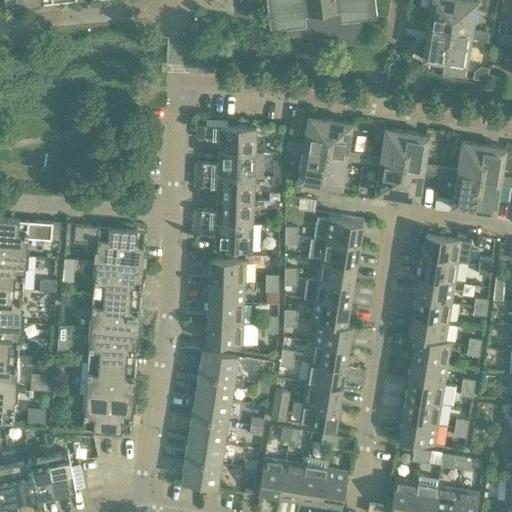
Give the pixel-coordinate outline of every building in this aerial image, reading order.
[(266,0),(270,30),(285,28),(286,33),(364,46),(361,19),(377,17),(374,0),(266,0)] [(427,27),(449,30),(453,0),(431,0),(428,22),(420,21),(418,30),(426,31),(427,27)] [(469,0),(453,0),(449,30),(471,34),(470,38),(479,40),(480,31),(472,29),(476,1),(469,0)] [(410,28),(418,30),(420,21),(411,19),(410,28)] [(422,59),(444,63),(449,30),(427,27),(426,31),(422,59)] [(449,30),(444,63),(442,74),(454,76),(454,75),(464,76),(470,38),(471,34),(449,30)] [(488,32),(480,31),(479,40),(487,41),(488,32)] [(499,43),(508,44),(509,36),(501,34),(499,43)] [(303,148),(325,152),(330,119),(308,116),(303,144),(295,142),(294,151),(302,152),(303,148)] [(325,152),(347,155),(346,160),(354,161),(356,152),(347,151),(352,123),(330,119),(325,152)] [(219,138),(219,150),(255,152),(256,127),(197,125),(196,138),(219,138)] [(380,161),(402,164),(407,132),(385,128),(380,156),(372,155),(371,164),(379,165),(380,161)] [(402,164),(424,168),(423,172),(431,174),(432,165),(424,164),(429,135),(407,132),(402,164)] [(285,150),(294,151),(295,142),(287,141),(285,150)] [(456,173),(478,177),(484,144),(462,141),(457,169),(449,168),(447,176),(456,178),(456,173)] [(478,177),(500,181),(500,185),(508,186),(509,177),(501,176),(506,148),(484,144),(478,177)] [(297,181),(319,185),(325,152),(303,148),(302,152),(297,181)] [(196,162),(195,174),(254,176),(264,176),(265,152),(255,152),(219,150),(218,162),(196,162)] [(341,188),(346,160),(347,155),(325,152),(319,185),(341,188)] [(354,161),(362,162),(364,154),(356,152),(354,161)] [(362,162),(371,164),(372,155),(364,154),(362,162)] [(374,193),(396,197),(402,164),(380,161),(379,165),(374,193)] [(418,201),(423,172),(424,168),(402,164),(396,197),(418,201)] [(431,174),(439,175),(441,166),(432,165),(431,174)] [(439,175),(447,176),(449,168),(441,166),(439,175)] [(451,206),(473,210),(478,177),(456,173),(456,178),(451,206)] [(217,187),(217,198),(253,200),(254,176),(195,174),(195,186),(217,187)] [(495,213),(500,185),(500,181),(478,177),(473,210),(495,213)] [(194,210),(193,222),(252,224),(253,200),(217,198),(217,210),(194,210)] [(317,217),(314,238),(359,245),(363,224),(317,217)] [(0,253),(26,255),(27,237),(59,240),(60,223),(0,218),(0,253)] [(252,224),(193,222),(193,234),(216,234),(215,247),(261,249),(262,224),(252,224)] [(97,243),(96,261),(144,264),(145,242),(136,241),(137,229),(66,224),(65,240),(97,243)] [(285,227),(285,235),(298,235),(298,227),(285,227)] [(426,234),(422,256),(458,261),(468,263),(471,242),(426,234)] [(298,235),(285,235),(285,244),(297,244),(298,235)] [(310,258),(320,260),(356,265),(359,245),(314,238),(310,258)] [(0,286),(23,289),(26,255),(0,253),(0,286)] [(422,256),(419,276),(455,281),(458,261),(422,256)] [(480,257),(479,265),(491,267),(492,258),(480,257)] [(210,259),(209,281),(245,282),(246,261),(210,259)] [(320,260),(317,280),(353,286),(356,265),(320,260)] [(96,261),(93,294),(131,297),(132,286),(142,287),(144,264),(96,261)] [(491,267),(479,265),(478,274),(490,275),(491,267)] [(284,268),(284,277),(297,277),(297,268),(284,268)] [(265,274),(265,283),(278,283),(278,274),(265,274)] [(419,276),(416,296),(451,302),(455,281),(419,276)] [(297,277),(284,277),(284,285),(297,285),(297,277)] [(304,298),(314,300),(349,306),(353,286),(317,280),(307,278),(304,298)] [(39,290),(55,291),(56,281),(40,280),(39,290)] [(209,281),(208,301),(244,302),(245,282),(209,281)] [(278,283),(265,283),(265,292),(278,292),(278,283)] [(0,320),(21,322),(23,289),(0,286),(0,320)] [(93,294),(91,328),(138,331),(140,309),(131,308),(131,297),(93,294)] [(416,296),(412,316),(448,322),(451,302),(416,296)] [(475,297),(474,306),(486,307),(488,299),(475,297)] [(310,321),(316,322),(316,321),(346,326),(346,325),(349,306),(314,300),(310,321)] [(208,301),(207,321),(243,323),(244,302),(208,301)] [(486,307),(474,306),(473,315),(485,316),(486,307)] [(284,309),(284,318),(297,318),(297,310),(284,309)] [(265,316),(265,324),(278,324),(278,316),(265,316)] [(409,337),(415,338),(415,337),(445,342),(445,341),(448,322),(412,316),(409,337)] [(297,318),(284,318),(284,327),(297,327),(297,318)] [(0,354),(18,356),(21,322),(0,320),(0,354)] [(243,323),(207,321),(206,343),(252,345),(253,323),(243,323)] [(316,322),(313,342),(349,347),(352,326),(346,325),(346,326),(316,321),(316,322)] [(278,324),(265,324),(265,333),(278,333),(278,324)] [(91,328),(88,361),(126,364),(127,353),(137,354),(138,331),(91,328)] [(415,338),(412,358),(447,363),(451,342),(445,341),(445,342),(415,337),(415,338)] [(469,337),(468,346),(480,348),(482,339),(469,337)] [(313,342),(310,362),(345,367),(349,347),(313,342)] [(480,348),(468,346),(466,354),(479,356),(480,348)] [(282,348),(280,357),(293,359),(294,350),(282,348)] [(202,350),(199,372),(234,378),(238,356),(202,350)] [(0,388),(16,389),(18,356),(0,354),(0,388)] [(293,359),(280,357),(279,365),(292,367),(293,359)] [(412,358),(408,378),(444,384),(447,363),(412,358)] [(88,361),(85,395),(133,398),(135,376),(125,375),(126,364),(88,361)] [(310,362),(306,382),(342,388),(345,367),(310,362)] [(199,372),(195,394),(231,399),(234,378),(199,372)] [(259,374),(257,382),(270,384),(271,376),(259,374)] [(275,389),(274,397),(286,399),(288,391),(287,391),(289,379),(277,377),(275,389)] [(408,378),(405,398),(441,404),(444,384),(408,378)] [(462,378),(461,387),(474,389),(475,380),(462,378)] [(270,384),(257,382),(256,391),(268,393),(270,384)] [(306,382),(303,402),(339,408),(342,388),(306,382)] [(474,389),(461,387),(460,395),(472,397),(474,389)] [(16,389),(0,388),(0,422),(13,424),(16,389)] [(195,394),(192,415),(227,421),(231,399),(195,394)] [(133,398),(85,395),(83,429),(121,432),(122,420),(131,421),(133,398)] [(286,399),(274,397),(270,419),(283,421),(286,399)] [(405,398),(402,418),(437,424),(441,404),(405,398)] [(339,408),(303,402),(300,423),(335,429),(339,408)] [(192,415),(188,436),(224,442),(227,421),(192,415)] [(252,416),(250,425),(263,427),(264,418),(252,416)] [(437,424),(402,418),(398,439),(434,445),(437,424)] [(456,418),(455,427),(467,429),(469,420),(456,418)] [(263,427),(250,425),(249,433),(262,435),(263,427)] [(280,439),(288,440),(291,428),(282,426),(280,439)] [(467,429),(455,427),(453,435),(466,437),(467,429)] [(291,428),(288,440),(297,442),(299,429),(291,428)] [(320,445),(329,447),(331,434),(322,433),(320,445)] [(331,434),(329,447),(337,448),(339,436),(331,434)] [(188,436),(185,458),(220,463),(224,442),(188,436)] [(52,443),(46,444),(56,493),(75,489),(68,451),(54,454),(52,443)] [(42,456),(29,459),(37,496),(56,493),(46,444),(39,445),(42,456)] [(412,460),(420,462),(422,449),(414,448),(412,460)] [(422,449),(420,462),(429,463),(431,451),(422,449)] [(14,450),(8,452),(18,500),(37,496),(29,459),(17,461),(14,450)] [(4,464),(0,464),(0,503),(18,500),(8,452),(2,453),(4,464)] [(454,454),(442,452),(440,465),(452,467),(454,454)] [(305,464),(299,499),(320,503),(325,467),(327,457),(307,454),(305,464)] [(452,467),(460,468),(462,456),(454,454),(452,467)] [(462,456),(460,468),(469,470),(471,457),(462,456)] [(258,493),(279,496),(285,460),(264,457),(258,493)] [(220,463),(185,458),(181,480),(217,486),(220,463)] [(245,459),(243,467),(256,469),(257,461),(245,459)] [(279,496),(299,499),(305,464),(285,460),(279,496)] [(256,469),(243,467),(242,476),(255,478),(256,469)] [(325,467),(320,503),(341,506),(347,470),(325,467)] [(411,511),(432,511),(437,485),(438,478),(418,475),(417,482),(411,511)] [(390,511),(411,511),(417,482),(396,478),(390,511)] [(432,511),(453,511),(457,488),(437,485),(432,511)] [(457,488),(453,511),(475,511),(478,492),(457,488)] [(382,511),(383,506),(369,503),(367,511),(382,511)]
